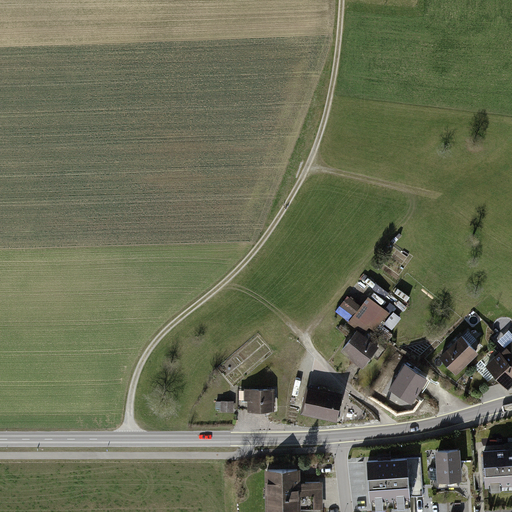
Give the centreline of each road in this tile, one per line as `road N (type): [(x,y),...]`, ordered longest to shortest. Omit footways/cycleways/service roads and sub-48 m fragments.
road 1 (track): [(130,439),(140,364),(159,337),(239,270),(301,183),(325,127),(342,0)]
road 2 (tertiary): [(0,439),(338,435)]
road 3 (tertiary): [(338,435),(409,429),(511,402)]
